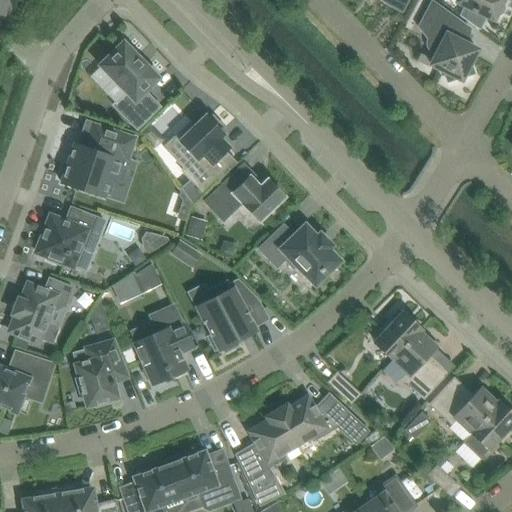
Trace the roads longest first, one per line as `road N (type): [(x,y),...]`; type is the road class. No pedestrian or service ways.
road 1 (residential): [(0,454),(111,436),(247,377),(303,338),(406,227)]
road 2 (residential): [(0,206),(43,77),(99,0)]
road 3 (residential): [(467,139),(332,0)]
road 4 (tertiary): [(163,0),(240,81),(297,111)]
road 5 (tertiary): [(406,227),(297,111)]
road 6 (tertiary): [(297,111),(193,0)]
road 7 (tertiary): [(511,324),(406,227)]
